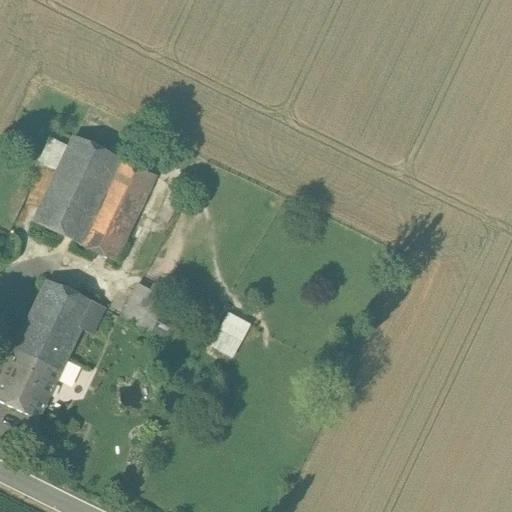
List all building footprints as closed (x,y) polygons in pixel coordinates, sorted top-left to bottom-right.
[(154,177),(73,138),(68,148),(56,172),(32,223),(114,262),(154,177)] [(56,172),(68,148),(50,140),(38,163),(56,172)] [(105,310),(45,282),(13,351),(61,373),(81,331),(92,336),(105,310)] [(137,285),(119,319),(128,324),(140,303),(151,309),(158,295),(150,291),(137,285)] [(153,285),(150,291),(158,295),(168,300),(171,294),(153,285)] [(168,300),(158,295),(151,309),(140,303),(128,324),(149,335),(155,323),(168,300)] [(228,315),(210,348),(232,360),(250,327),(228,315)] [(155,323),(149,335),(163,342),(169,330),(155,323)] [(61,373),(13,351),(0,378),(0,403),(38,422),(61,373)]
